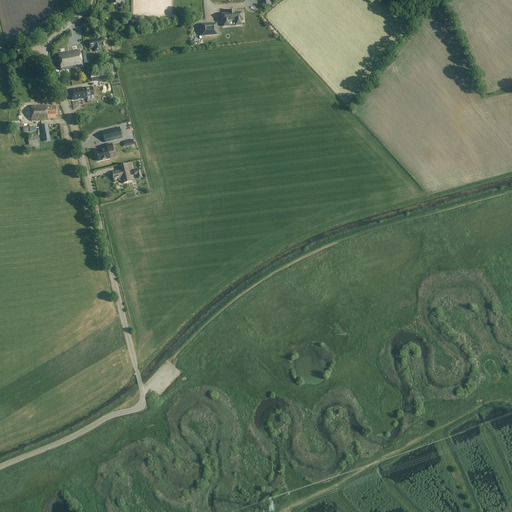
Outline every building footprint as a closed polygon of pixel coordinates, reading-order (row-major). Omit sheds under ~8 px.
[(243,21),(242,12),(237,13),(235,13),(235,12),(228,13),(220,14),(221,23),(223,23),(223,27),(230,26),(229,22),(235,22),(235,26),(242,25),(241,21),(243,21)] [(207,30),(208,38),(222,37),(221,29),(207,30)] [(89,41),(90,48),(94,48),(95,52),(101,51),(100,46),(101,46),(99,39),(89,41)] [(62,70),(83,66),(80,50),(75,51),(68,53),(58,55),(60,60),(60,64),(62,70)] [(103,70),(114,66),(112,61),(101,64),(103,70)] [(94,95),(93,88),(85,89),(85,88),(72,90),(70,91),(72,100),(74,100),(74,101),(78,100),(78,99),(81,99),(86,98),(86,96),(94,95)] [(55,110),(47,111),(47,106),(31,106),(31,121),(47,121),(47,119),(55,119),(55,110)] [(44,142),(50,141),(48,131),(47,125),(41,126),(43,137),(44,142)] [(102,132),(105,143),(122,138),(120,128),(102,132)] [(25,151),(40,148),(38,136),(37,136),(28,137),(29,145),(24,146),(25,151)] [(123,142),(125,148),(134,146),(132,140),(123,142)] [(104,151),(104,150),(100,151),(100,152),(96,153),(97,157),(96,157),(97,161),(98,161),(110,159),(109,154),(108,152),(114,151),(112,144),(106,146),(107,150),(104,151)] [(120,171),(112,173),(113,176),(112,176),(113,177),(113,176),(114,180),(118,179),(118,182),(122,181),(123,184),(132,182),(129,171),(127,164),(119,166),(120,171)] [(140,170),(132,172),(133,177),(137,176),(138,181),(142,180),(140,170)]
